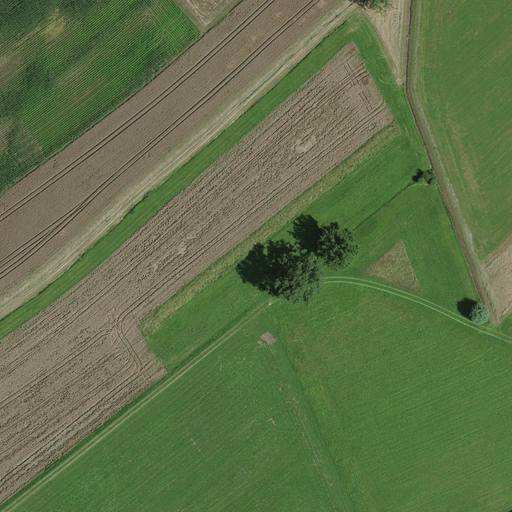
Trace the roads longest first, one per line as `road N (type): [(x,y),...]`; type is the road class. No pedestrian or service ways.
road 1 (track): [(0,313),(357,0)]
road 2 (track): [(4,511),(260,309)]
